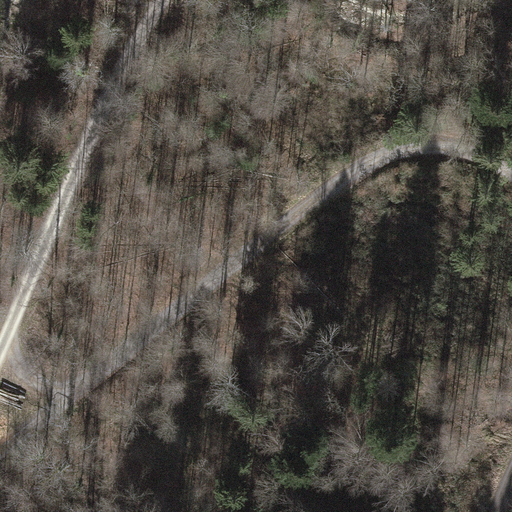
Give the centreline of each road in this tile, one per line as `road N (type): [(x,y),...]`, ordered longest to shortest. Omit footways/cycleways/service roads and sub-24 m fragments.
road 1 (track): [(511,170),(473,150),(434,145),(377,157),(78,391),(34,382),(6,336)]
road 2 (track): [(162,0),(110,96),(0,352)]
